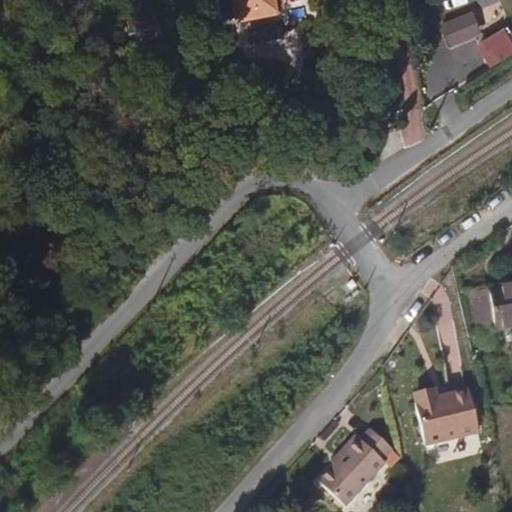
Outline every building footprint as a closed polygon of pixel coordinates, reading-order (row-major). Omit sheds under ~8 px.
[(229,0),(235,20),(277,9),(274,0),(229,0)] [(467,4),(442,12),(448,33),(474,25),(467,4)] [(491,356),(511,352),(511,311),(484,317),(491,356)] [(429,418),(407,422),(419,469),(471,456),(460,415),(430,423),(429,418)] [(352,464),(314,508),(319,511),(357,511),(380,487),(378,486),(387,474),(366,454),(355,467),(352,464)]
